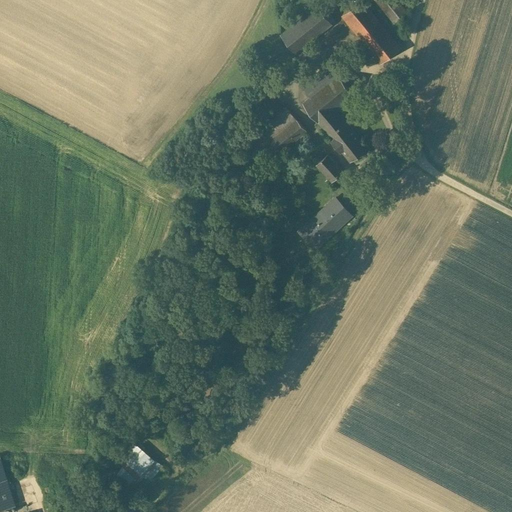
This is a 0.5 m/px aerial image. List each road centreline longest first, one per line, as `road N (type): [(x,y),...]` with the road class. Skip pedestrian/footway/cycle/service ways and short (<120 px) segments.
road 1 (track): [(145,511),(183,468),(224,438),(384,186),(415,155)]
road 2 (track): [(401,72),(415,155),(511,214)]
